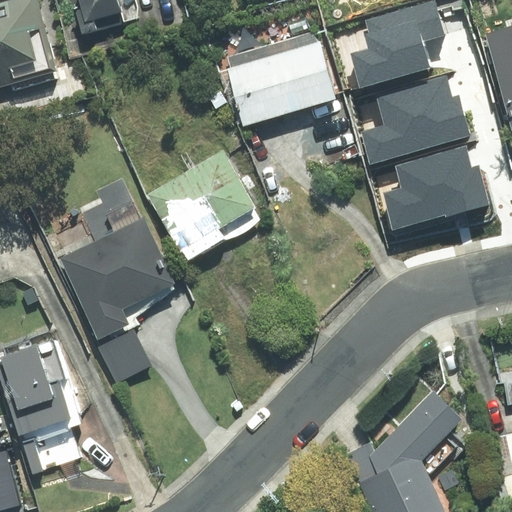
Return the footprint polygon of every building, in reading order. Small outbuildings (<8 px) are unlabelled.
[(47,0),(12,0),(0,3),(0,87),(66,70),(47,0)] [(87,0),(90,8),(82,10),(88,33),(106,29),(134,21),(128,0),(87,0)] [(430,67),(423,41),(444,35),(434,0),(365,21),(369,33),(364,35),(368,49),(351,54),(360,87),(430,67)] [(511,25),(491,31),(511,103),(511,25)] [(329,40),(233,70),(251,126),(347,97),(329,40)] [(452,97),(446,75),(376,95),(385,125),(362,132),(371,163),(470,134),(459,95),(452,97)] [(466,148),(395,167),(401,188),(383,193),(393,228),(446,214),(446,216),(489,204),(479,166),(471,168),(466,148)] [(232,151),(155,192),(192,262),(270,221),(232,151)] [(141,323),(133,308),(183,285),(151,218),(66,257),(97,325),(104,340),(141,323)] [(59,338),(2,357),(27,432),(84,412),(59,338)] [(376,443),(357,449),(381,511),(452,511),(454,511),(430,458),(470,418),(440,388),(379,451),(376,443)] [(511,423),(491,429),(509,496),(511,494),(511,423)]
